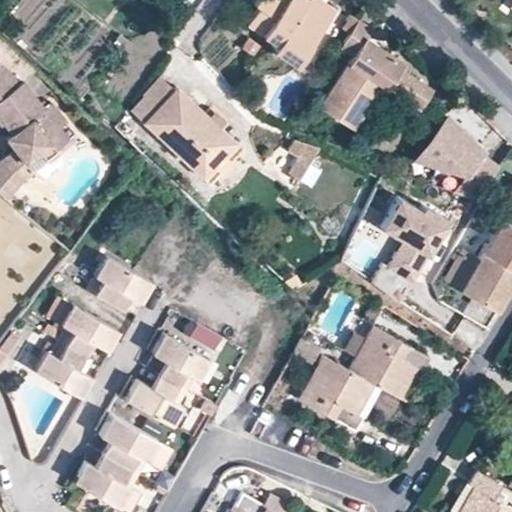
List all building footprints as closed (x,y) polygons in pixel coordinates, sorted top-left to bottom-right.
[(317,5),(309,0),(255,0),(254,3),(258,6),(246,22),(276,44),(272,48),(296,64),(326,21),(313,11),(317,5)] [(320,0),(309,0),(317,5),(313,11),(326,21),(334,10),(320,0)] [(349,31),(357,19),(350,14),(342,27),(349,31)] [(371,27),(357,18),(357,19),(349,31),(339,47),(352,56),(320,105),(353,127),(381,84),(409,103),(422,82),(400,67),(404,61),(365,36),(371,27)] [(251,54),(258,44),(249,38),(241,47),(251,54)] [(0,120),(8,132),(3,136),(14,149),(0,159),(0,161),(21,180),(22,180),(33,171),(26,160),(39,149),(64,131),(60,125),(66,120),(51,100),(43,106),(22,79),(18,82),(8,68),(0,61),(0,120)] [(130,108),(143,119),(173,88),(161,76),(130,108)] [(431,87),(422,82),(409,103),(418,108),(431,87)] [(173,88),(143,119),(203,176),(237,141),(176,84),(173,88)] [(475,196),(478,193),(497,166),(482,155),(483,153),(439,121),(424,141),(466,172),(453,190),(475,196)] [(69,137),(64,131),(39,149),(48,161),(58,153),(55,148),(69,137)] [(318,146),(294,138),(288,150),(298,157),(288,171),(298,178),(318,146)] [(0,161),(0,192),(6,198),(21,180),(0,161)] [(131,186),(122,178),(110,195),(119,202),(131,186)] [(444,212),(419,197),(416,202),(394,190),(375,223),(396,235),(382,260),(376,256),(365,276),(397,295),(444,212)] [(496,308),(511,280),(511,227),(499,220),(477,258),(460,287),(496,308)] [(460,287),(477,258),(462,250),(445,279),(460,287)] [(156,286),(139,276),(110,259),(90,293),(126,315),(132,305),(135,299),(145,305),(156,286)] [(46,314),(61,322),(72,302),(58,294),(46,314)] [(49,322),(43,331),(55,337),(83,354),(88,346),(91,340),(106,347),(118,328),(72,302),(61,322),(57,328),(49,322)] [(380,386),(398,396),(408,381),(403,378),(412,363),(416,366),(421,368),(429,356),(371,324),(364,337),(372,341),(363,355),(356,351),(346,367),(373,382),(380,386)] [(0,346),(1,347),(6,351),(19,335),(11,329),(0,343),(0,346)] [(226,352),(232,341),(211,329),(204,340),(226,352)] [(157,373),(186,389),(193,375),(196,376),(208,357),(164,332),(153,351),(165,359),(162,364),(157,373)] [(90,374),(84,371),(76,367),(79,361),(83,354),(55,337),(48,350),(45,348),(34,368),(79,393),(90,374)] [(364,337),(356,351),(363,355),(372,341),(364,337)] [(20,360),(34,368),(45,348),(32,341),(20,360)] [(346,367),(322,353),(298,395),(354,427),(361,416),(355,412),(373,382),(346,367)] [(84,371),(91,359),(83,354),(79,361),(76,367),(84,371)] [(403,378),(408,381),(416,366),(412,363),(403,378)] [(202,387),(217,395),(229,375),(214,367),(202,387)] [(179,402),(186,389),(157,373),(153,379),(150,385),(137,378),(124,397),(170,422),(182,403),(179,402)] [(355,412),(361,416),(380,386),(373,382),(355,412)] [(209,415),(215,404),(205,399),(200,410),(209,415)] [(101,452),(138,473),(157,439),(112,414),(100,432),(109,438),(106,443),(101,452)] [(130,486),(138,473),(101,452),(96,459),(93,464),(85,459),(74,478),(87,486),(119,505),(130,486)] [(466,501),(462,499),(454,511),(511,511),(511,488),(475,467),(468,480),(472,482),(476,484),(466,501)] [(73,509),(87,486),(74,478),(69,486),(74,490),(64,504),(73,509)] [(454,511),(462,499),(472,482),(468,480),(449,510),(453,511),(454,511)] [(472,482),(462,499),(466,501),(476,484),(472,482)] [(141,491),(130,486),(119,505),(129,511),(141,491)] [(269,490),(262,502),(278,511),(293,511),(285,507),(289,501),(269,490)] [(242,491),(229,511),(278,511),(262,502),(242,491)]
